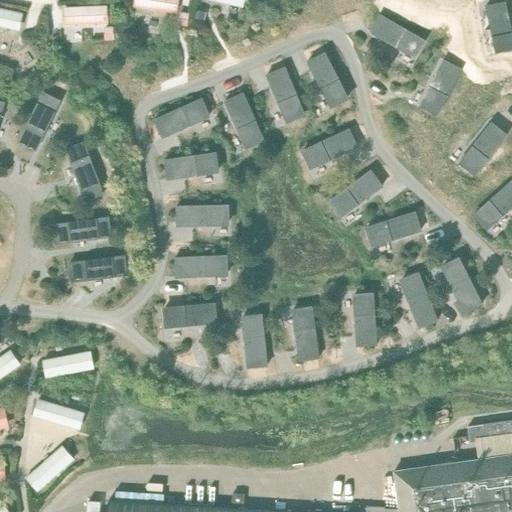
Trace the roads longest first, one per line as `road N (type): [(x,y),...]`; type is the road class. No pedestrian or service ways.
road 1 (residential): [(119,320),(150,279),(165,239),(139,125),(147,107),(324,33),(339,35),(353,62),(382,152),(477,245),(508,290)]
road 2 (residential): [(119,320),(138,343),(193,375),(265,385),(350,370),(476,323),(498,312),(508,290)]
road 3 (residential): [(2,306),(22,250),(25,208),(0,185)]
